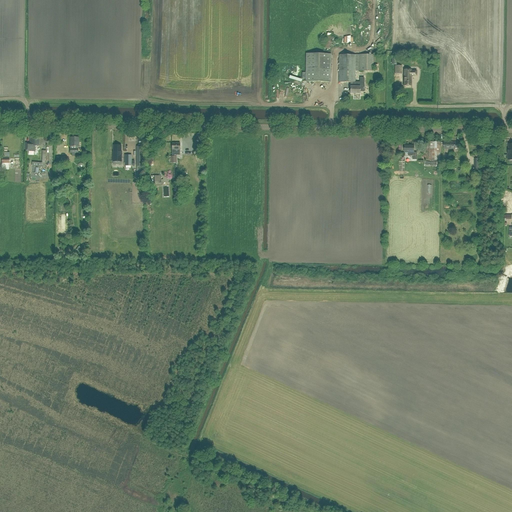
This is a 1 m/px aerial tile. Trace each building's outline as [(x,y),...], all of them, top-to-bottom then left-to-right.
[(331,54),(306,54),(305,82),(330,82),(331,54)] [(355,82),(355,55),(339,55),(339,82),(353,83),(353,87),(350,87),(350,94),(360,94),(360,92),(363,92),(364,91),(364,88),(363,87),(364,78),(359,78),(359,82),(355,82)] [(373,55),(360,55),(360,71),(373,71),(373,55)] [(411,70),(404,70),(403,86),(411,86),(411,76),(416,76),(416,71),(411,71),(411,70)] [(39,137),(30,137),(30,143),(26,143),(26,151),(35,151),(35,146),(39,146),(39,137)] [(79,138),(70,138),(70,147),(70,149),(70,153),(78,153),(78,149),(77,149),(77,147),(79,147),(79,138)] [(440,142),(429,142),(429,160),(440,161),(440,142)] [(180,150),(180,143),(171,143),(171,150),(172,150),(172,155),(176,155),(176,151),(179,151),(179,150),(180,150)] [(121,146),(113,145),(113,151),(113,162),(121,162),(121,152),(121,146)] [(414,146),(404,146),(404,153),(408,153),(408,156),(413,156),(413,160),(417,160),(417,154),(414,154),(414,146)] [(46,151),(42,151),(41,163),(32,162),(32,167),(45,167),(46,151)] [(8,158),(0,158),(0,161),(0,169),(8,169),(8,158)]
